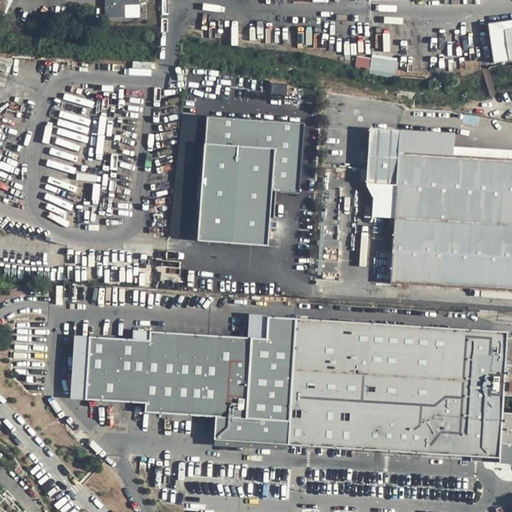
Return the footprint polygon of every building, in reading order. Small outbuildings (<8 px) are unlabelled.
[(0,0),(0,12),(6,14),(11,0),(0,0)] [(105,0),(106,18),(124,17),(124,5),(138,5),(138,0),(105,0)] [(509,61),(511,60),(511,20),(504,22),(489,24),(492,49),(507,46),(508,54),(509,61)] [(509,61),(508,54),(500,55),(501,66),(509,65),(509,61)] [(378,59),(376,71),(395,74),(397,61),(378,59)] [(454,133),(369,128),(365,182),(371,198),(370,225),(380,225),(380,217),(393,218),(397,152),(453,155),(453,146),(454,133)] [(511,149),(453,146),(453,155),(511,158),(511,149)] [(393,218),(390,281),(511,288),(511,158),(453,155),(397,152),(393,218)] [(291,446),(299,316),(248,313),(246,337),(133,330),(132,340),(74,337),(71,397),(145,402),(144,413),(213,417),(212,441),(291,446)] [(511,334),(299,316),(291,446),(499,458),(499,463),(511,463),(511,366),(510,366),(511,338),(511,334)] [(0,511),(15,511),(4,498),(0,494),(0,511)]
